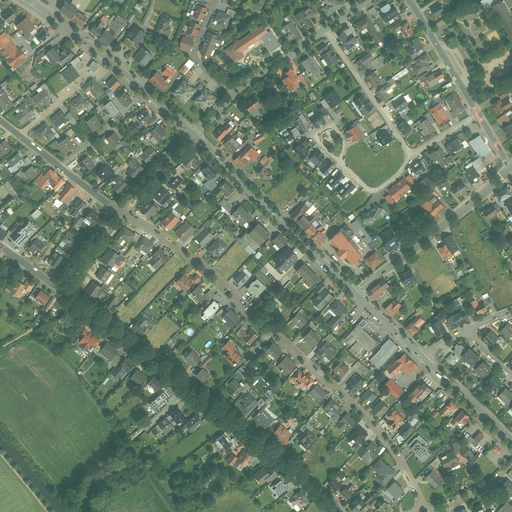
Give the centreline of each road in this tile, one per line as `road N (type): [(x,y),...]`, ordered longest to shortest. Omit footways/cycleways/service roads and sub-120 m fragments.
road 1 (residential): [(118,211),(223,285),(373,423),(425,511)]
road 2 (residential): [(55,290),(290,463),(341,511)]
road 3 (secondary): [(191,134),(355,292)]
road 4 (secondary): [(26,0),(191,134)]
road 5 (tertiary): [(511,167),(355,292)]
road 6 (residential): [(409,155),(324,30)]
road 7 (residential): [(409,0),(478,115)]
road 8 (secondary): [(423,357),(511,439)]
